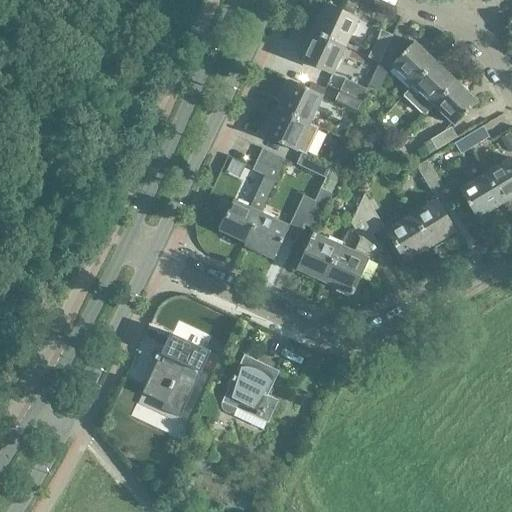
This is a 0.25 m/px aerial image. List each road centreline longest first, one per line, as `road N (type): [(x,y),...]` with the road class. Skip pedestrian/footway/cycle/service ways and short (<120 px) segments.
road 1 (residential): [(150,253),(343,338),(391,325),(511,253)]
road 2 (tertiary): [(11,511),(68,424),(150,253)]
road 3 (tertiary): [(150,253),(268,0)]
road 4 (tertiary): [(235,0),(126,243)]
road 5 (tertiary): [(126,243),(36,412),(0,461)]
